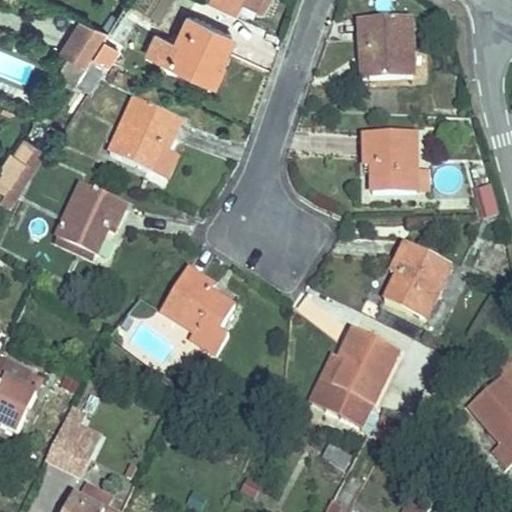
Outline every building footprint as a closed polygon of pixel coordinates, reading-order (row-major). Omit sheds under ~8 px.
[(208,0),(208,1),(235,14),(241,0),(208,0)] [(88,49),(72,75),(85,81),(115,34),(102,26),(88,49)] [(88,49),(57,34),(39,63),(52,72),(41,89),(56,99),(67,82),(72,75),(88,49)] [(211,53),(166,34),(156,59),(135,51),(125,75),(134,79),(133,82),(168,97),(173,87),(202,100),(210,83),(200,79),(211,53)] [(398,50),(340,49),(340,82),(353,82),(353,110),(397,110),(398,50)] [(67,111),(85,81),(72,75),(67,82),(56,99),(54,103),(67,111)] [(151,169),(161,144),(109,122),(89,168),(134,188),(144,166),(151,169)] [(407,212),(406,155),(357,155),(357,188),(369,188),(369,212),(407,212)] [(18,160),(0,189),(0,215),(31,165),(18,160)] [(481,218),(497,215),(491,184),(475,187),(481,218)] [(478,207),(475,194),(453,200),(456,213),(478,207)] [(103,249),(112,226),(61,207),(42,255),(80,269),(90,244),(103,249)] [(478,207),(456,213),(463,237),(486,236),(478,207)] [(412,336),(440,280),(394,257),(379,287),(387,292),(374,316),(412,336)] [(201,344),(216,323),(198,311),(204,302),(174,282),(148,320),(179,341),(173,349),(196,365),(208,348),(201,344)] [(332,358),(320,382),(337,390),(326,413),(358,429),(381,383),(332,358)] [(337,390),(320,382),(315,379),(292,422),(347,450),(358,429),(326,413),(337,390)] [(511,396),(465,423),(487,463),(499,483),(511,476),(511,424),(511,396)] [(0,405),(0,435),(6,438),(18,415),(0,405)] [(57,437),(43,430),(36,443),(50,450),(57,437)] [(50,450),(36,443),(16,484),(49,500),(69,460),(50,450)] [(499,483),(487,463),(478,468),(489,489),(499,483)] [(60,511),(118,511),(120,509),(77,484),(60,511)] [(338,511),(340,505),(325,502),(322,511),(338,511)]
